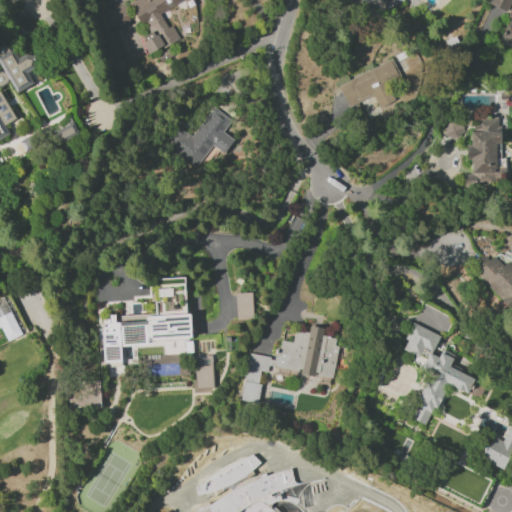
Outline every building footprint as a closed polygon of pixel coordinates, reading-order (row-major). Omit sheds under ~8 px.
[(182,0),(160,14),(168,27),(171,25),(180,39),(161,51),(159,48),(150,54),(143,43),(146,41),(143,37),(151,32),(146,23),(142,25),(128,4),(134,0),(182,0)] [(511,0),(506,12),(488,3),(489,0),(511,0)] [(107,29),(128,24),(124,5),(104,9),(107,29)] [(511,6),(511,49),(510,49),(511,47),(505,44),(504,46),(496,43),(511,6)] [(9,83),(1,88),(0,88),(0,92),(16,118),(5,126),(10,134),(0,139),(0,70),(4,71),(0,64),(0,44),(1,44),(7,46),(10,45),(19,59),(26,54),(34,56),(37,60),(34,67),(27,72),(34,83),(17,93),(9,80),(9,83)] [(391,59),(400,76),(389,82),(398,99),(379,109),(372,94),(348,106),(338,86),(391,59)] [(231,121),(223,132),(235,141),(224,154),(212,145),(195,168),(163,144),(177,125),(191,137),(213,108),(231,121)] [(500,125),(500,144),(495,144),(496,168),(494,168),(494,173),(478,174),(478,183),(465,184),(465,169),(473,169),(473,160),(466,161),(466,145),(471,145),(471,132),(479,131),(479,126),(474,126),(474,117),(496,117),(497,125),(500,125)] [(463,128),(456,141),(438,132),(446,119),(463,128)] [(53,133),(73,122),(79,133),(59,144),(53,133)] [(511,312),(507,307),(509,305),(478,272),(483,268),(478,262),(484,256),(489,261),(494,256),(503,266),(509,261),(511,264),(511,312)] [(251,319),(251,292),(234,293),(235,319),(251,319)] [(0,299),(3,298),(22,334),(8,341),(0,327),(0,299)] [(146,316),(180,314),(181,340),(147,341),(147,345),(121,346),(121,362),(103,363),(101,326),(106,326),(106,322),(109,322),(108,313),(116,312),(116,322),(146,320),(146,316)] [(474,379),(467,394),(445,383),(442,390),(444,391),(435,408),(433,407),(424,425),(411,419),(421,399),(419,398),(426,384),(428,385),(433,376),(400,360),(419,321),(432,327),(429,332),(440,338),(431,355),(438,359),(442,352),(453,358),(449,367),(474,379)] [(273,366),(268,365),(267,372),(260,371),(258,384),(261,384),(257,404),(240,401),(249,353),(270,357),(269,359),(274,360),(276,349),(279,349),(281,341),(293,343),(295,331),(305,333),(305,332),(309,333),(310,326),(324,329),(323,336),(336,339),(334,346),(338,347),(332,379),(317,376),(318,373),(315,372),(314,376),(301,374),(302,370),(298,369),(297,372),(273,367),(273,366)] [(195,388),(212,387),(211,356),(194,356),(195,388)] [(98,380),(67,381),(68,407),(99,406),(98,380)] [(511,450),(502,469),(481,458),(492,437),(502,442),(511,422),(511,450)] [(206,511),(208,495),(215,495),(217,476),(238,478),(238,484),(291,489),(291,487),(294,487),(294,485),(322,488),(321,502),(308,501),(307,507),(288,506),(287,511),(206,511)]
